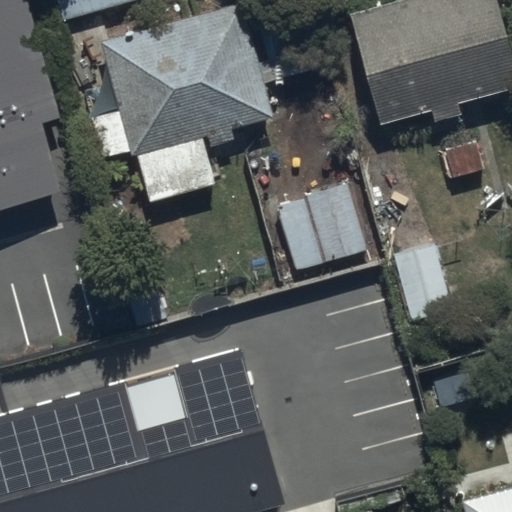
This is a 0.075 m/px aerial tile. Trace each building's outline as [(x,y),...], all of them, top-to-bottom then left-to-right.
[(0,0),(0,212),(60,197),(41,127),(60,121),(25,0),(0,0)] [(55,0),(63,26),(149,0),(55,0)] [(300,0),(260,0),(101,43),(108,69),(92,123),(104,165),(136,156),(151,210),(219,192),(208,152),(231,145),(227,132),(272,120),(263,85),(319,70),(300,0)] [(511,65),(494,0),(422,0),(345,20),(374,131),(434,115),(436,123),(464,116),(461,102),(511,89),(511,65)] [(347,186),(274,205),(293,276),(366,256),(347,186)] [(239,347),(0,413),(0,511),(247,511),(282,502),(239,347)] [(511,511),(511,491),(461,506),(462,511),(511,511)]
